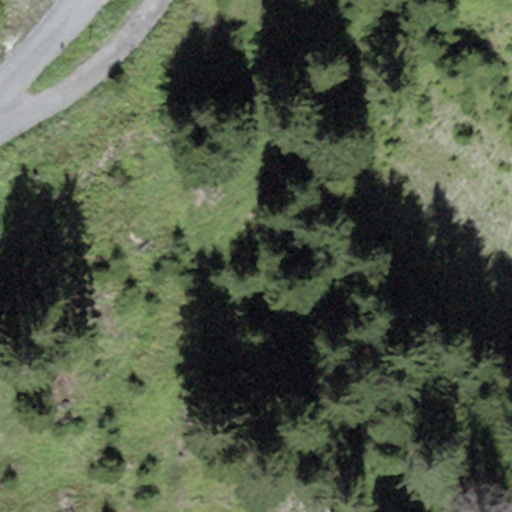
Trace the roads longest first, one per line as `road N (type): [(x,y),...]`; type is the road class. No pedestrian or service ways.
road 1 (unclassified): [(0,108),(74,71),(140,0)]
road 2 (track): [(4,105),(64,0)]
